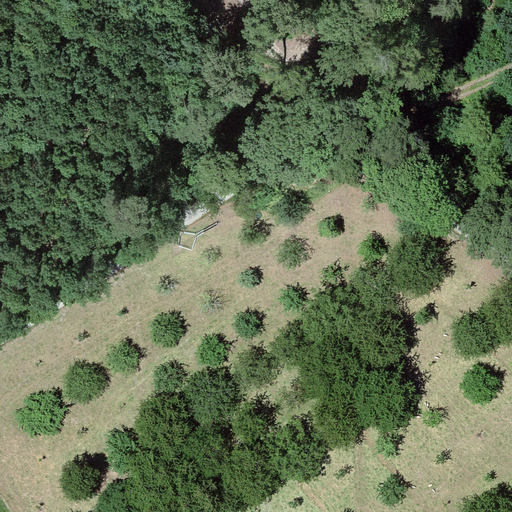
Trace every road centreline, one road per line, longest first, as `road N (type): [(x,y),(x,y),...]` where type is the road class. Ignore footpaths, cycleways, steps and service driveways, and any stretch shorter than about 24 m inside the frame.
road 1 (track): [(511,263),(423,209),(340,181),(266,179),(0,344)]
road 2 (track): [(511,66),(340,181)]
road 3 (track): [(340,181),(272,0)]
